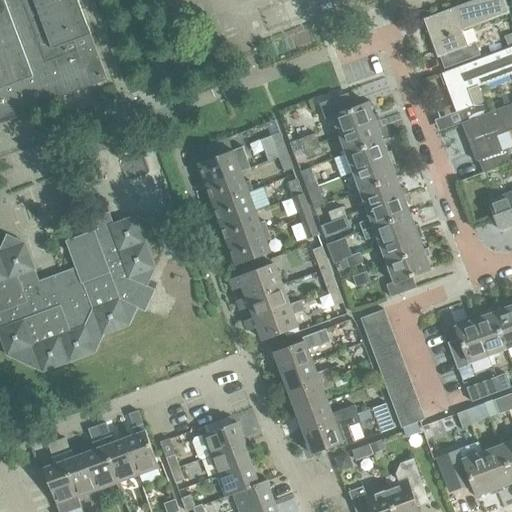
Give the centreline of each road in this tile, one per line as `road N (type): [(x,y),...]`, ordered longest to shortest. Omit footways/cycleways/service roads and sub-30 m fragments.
road 1 (residential): [(311,511),(245,360),(0,452)]
road 2 (residential): [(484,266),(389,31)]
road 3 (residential): [(484,266),(471,283),(404,309),(442,415)]
